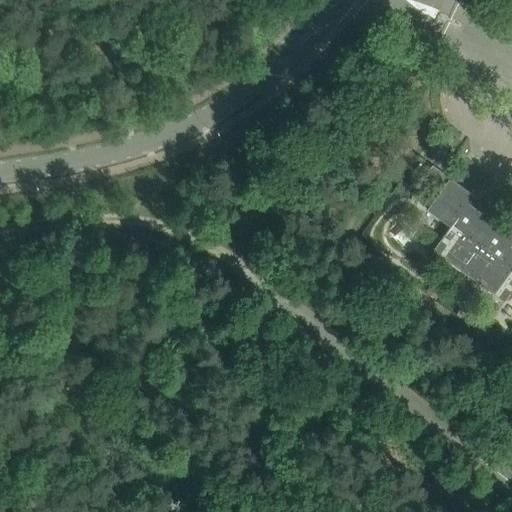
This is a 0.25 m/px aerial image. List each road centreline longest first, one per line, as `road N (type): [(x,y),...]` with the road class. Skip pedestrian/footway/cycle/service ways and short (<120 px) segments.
road 1 (tertiary): [(0,172),(106,153),(214,113),(293,50),(339,0)]
road 2 (unknown): [(462,28),(471,119),(511,153)]
